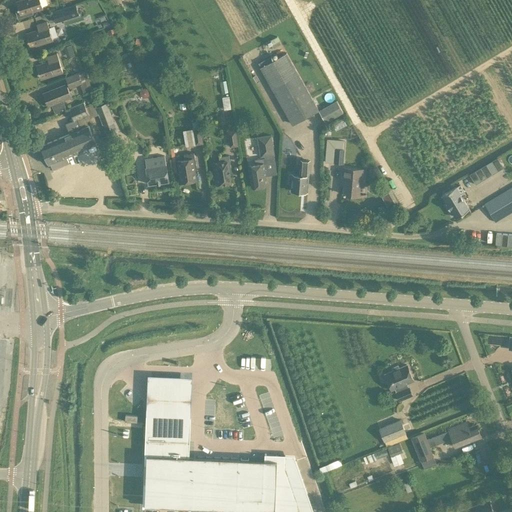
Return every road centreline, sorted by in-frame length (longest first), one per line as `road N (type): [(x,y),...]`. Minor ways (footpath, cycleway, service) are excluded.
road 1 (unclassified): [(46,317),(177,290),(459,306)]
road 2 (residential): [(430,236),(30,206)]
road 3 (track): [(375,233),(407,210),(307,34),(304,15),(320,0)]
road 4 (track): [(511,49),(366,137)]
road 5 (secondary): [(27,479),(46,317)]
road 6 (secondary): [(34,319),(27,479)]
road 7 (unclassified): [(511,450),(459,306)]
